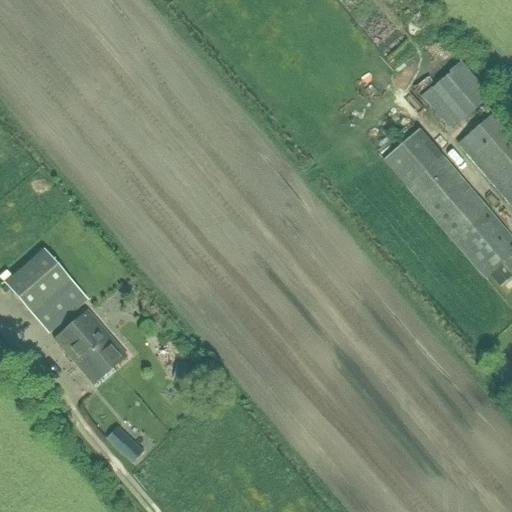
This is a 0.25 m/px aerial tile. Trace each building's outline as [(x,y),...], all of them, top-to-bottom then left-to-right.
[(299,51),(305,62),(322,53),(316,42),(299,51)] [(450,130),(489,99),(459,64),(421,97),(450,130)] [(511,210),(511,128),(497,112),(457,146),(511,210)] [(483,280),(511,255),(511,244),(418,131),(383,160),(483,280)] [(29,316),(68,282),(42,251),(2,286),(29,316)] [(511,276),(505,271),(496,284),(511,295),(511,276)] [(92,346),(112,368),(125,357),(85,311),(67,326),(88,350),(92,346)] [(92,346),(88,350),(67,326),(52,340),(92,386),(112,368),(92,346)] [(120,427),(109,437),(131,460),(142,450),(120,427)]
